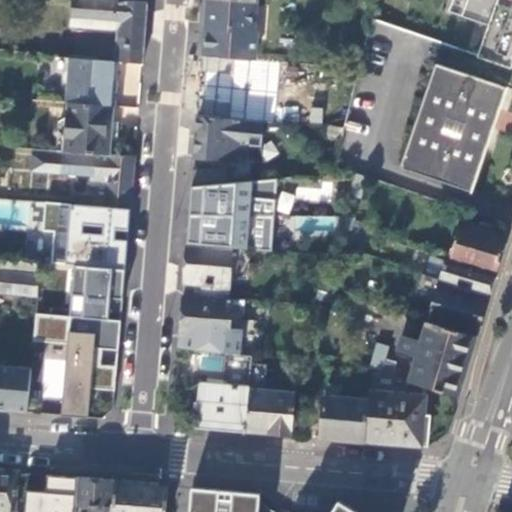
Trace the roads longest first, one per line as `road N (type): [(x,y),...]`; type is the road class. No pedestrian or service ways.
road 1 (residential): [(180,0),(145,458)]
road 2 (residential): [(469,482),(145,458)]
road 3 (unknown): [(511,221),(398,180),(383,162),(409,67)]
road 4 (residential): [(145,458),(0,448)]
road 5 (primary): [(469,482),(511,344)]
